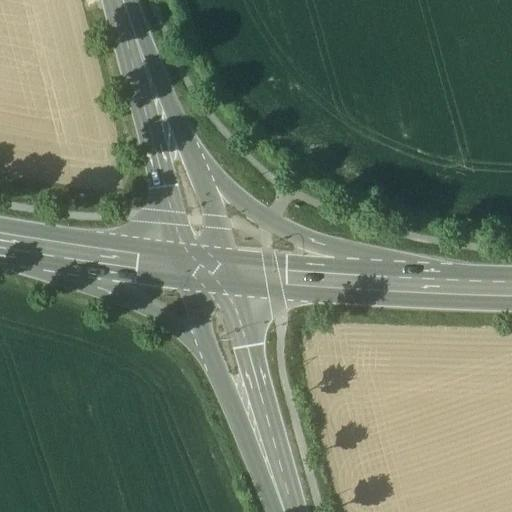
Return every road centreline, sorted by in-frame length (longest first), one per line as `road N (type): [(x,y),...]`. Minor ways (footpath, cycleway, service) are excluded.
road 1 (secondary): [(2,243),(171,323),(206,351),(240,397),(269,467)]
road 2 (secondary): [(421,288),(272,226),(169,143)]
road 3 (secondary): [(421,288),(210,270)]
road 4 (secondary): [(210,270),(2,243)]
road 5 (secondary): [(269,467),(210,270)]
road 6 (secondary): [(169,143),(122,0)]
road 7 (secondary): [(210,270),(169,143)]
